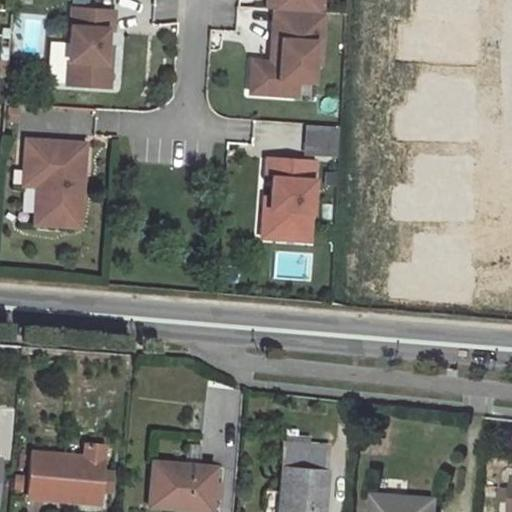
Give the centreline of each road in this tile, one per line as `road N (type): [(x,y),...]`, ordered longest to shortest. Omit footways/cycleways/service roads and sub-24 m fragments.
road 1 (secondary): [(511,349),(0,309)]
road 2 (residential): [(186,127),(194,0)]
